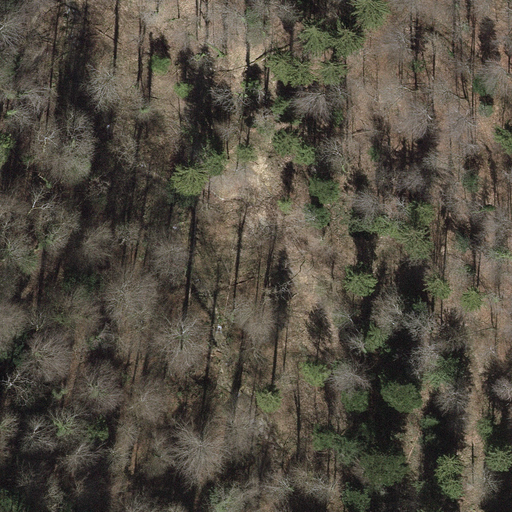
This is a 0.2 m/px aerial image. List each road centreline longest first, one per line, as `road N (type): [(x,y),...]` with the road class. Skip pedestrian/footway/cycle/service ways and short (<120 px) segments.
road 1 (track): [(511,435),(496,416),(459,322),(452,241),(390,87),(385,43),(404,15),(443,26),(511,91)]
road 2 (track): [(188,511),(161,339),(125,218),(54,79)]
